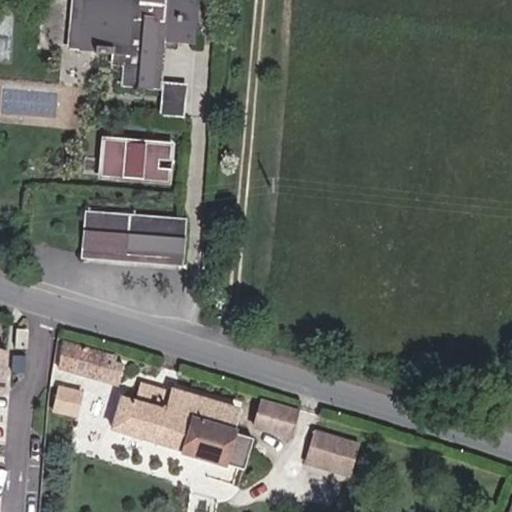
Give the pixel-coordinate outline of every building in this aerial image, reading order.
[(194,42),(198,1),(192,0),(111,0),(112,1),(104,0),(75,0),(74,13),(82,14),(79,47),(112,50),(111,62),(127,63),(125,84),(158,87),(163,38),(194,42)] [(181,115),(183,89),(165,87),(162,113),(181,115)] [(121,177),(125,143),(104,141),(101,175),(121,177)] [(169,182),(172,148),(125,143),(121,177),(169,182)] [(182,222),(87,215),(84,255),(179,263),(182,222)] [(118,386),(123,366),(115,363),(116,357),(61,342),(58,369),(118,386)] [(77,417),(82,393),(59,387),(54,412),(77,417)] [(231,432),(238,411),(172,391),(166,412),(121,399),(112,429),(243,471),(253,439),(231,432)] [(290,436),(297,413),(261,403),(255,426),(290,436)] [(348,475),(357,446),(315,433),(307,462),(348,475)]
